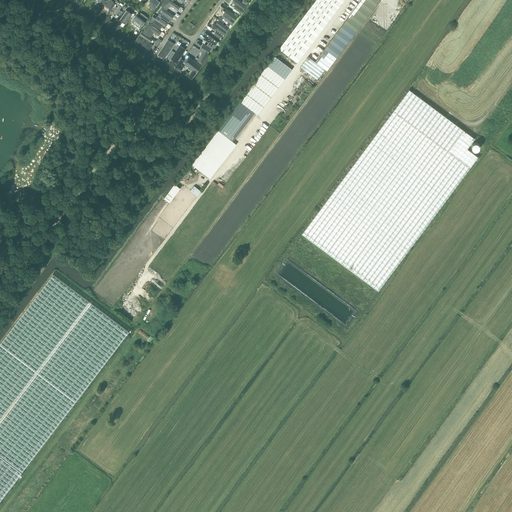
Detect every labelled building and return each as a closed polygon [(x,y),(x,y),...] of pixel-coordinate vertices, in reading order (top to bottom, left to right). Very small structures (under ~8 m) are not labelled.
[(114,1),(112,0),(109,0),(105,6),(111,10),(116,4),(113,2),(114,1)] [(165,0),(161,6),(167,10),(170,5),(178,11),(181,7),(170,0),(165,0)] [(237,0),(234,0),(233,2),(236,4),(234,8),(235,8),(234,10),(236,12),(239,14),(240,12),(241,12),(241,13),(244,9),(246,5),(237,0)] [(316,0),(281,47),(299,61),(344,0),(316,0)] [(358,0),(312,59),(326,70),(377,0),(358,0)] [(113,13),(116,15),(119,17),(123,12),(120,10),(122,7),(119,5),(113,13)] [(164,8),(159,15),(158,16),(161,18),(162,17),(170,23),(174,15),(164,8)] [(127,10),(118,23),(120,25),(122,22),(125,24),(133,14),(127,10)] [(227,10),(222,16),(233,24),(238,18),(227,10)] [(137,15),(132,22),(141,29),(146,21),(137,15)] [(157,16),(155,18),(153,17),(151,20),(150,20),(148,23),(151,25),(152,24),(160,29),(163,25),(166,27),(168,24),(157,16)] [(221,40),(230,29),(229,28),(219,20),(216,23),(220,26),(214,34),(221,40)] [(151,37),(154,32),(159,36),(162,32),(149,23),(143,32),(151,37)] [(207,29),(203,36),(216,45),(217,45),(219,42),(221,40),(214,34),(207,29)] [(142,32),(136,41),(150,50),(153,45),(150,43),(153,39),(142,32)] [(175,44),(168,40),(158,55),(165,59),(175,44)] [(203,43),(200,50),(203,52),(198,61),(204,66),(208,60),(207,59),(209,55),(208,54),(212,48),(203,43)] [(186,49),(180,45),(171,59),(177,63),(186,49)] [(275,55),(218,130),(233,140),(255,112),(256,114),(292,68),(275,55)] [(189,57),(184,64),(193,70),(188,77),(189,77),(192,79),(193,78),(194,76),(198,71),(201,67),(201,66),(189,57)] [(184,61),(181,59),(175,68),(181,72),(184,67),(182,66),(184,61)] [(475,137),(412,91),(410,89),(302,232),(378,289),(478,156),(467,148),(475,137)] [(174,183),(164,198),(170,202),(180,188),(174,183)] [(197,185),(194,189),(201,195),(204,190),(197,185)] [(0,500),(22,472),(128,331),(53,274),(49,279),(0,343),(0,500)]
